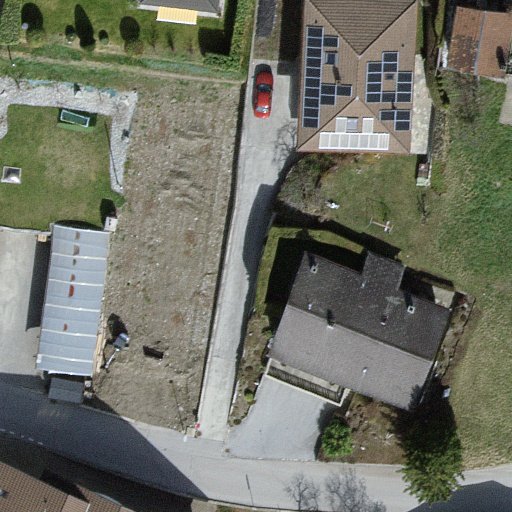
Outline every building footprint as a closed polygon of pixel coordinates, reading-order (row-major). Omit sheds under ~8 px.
[(311,0),(307,65),(307,73),(321,74),(317,136),(398,140),(406,5),(311,0)] [(511,0),(503,0),(501,14),(506,15),(496,69),(511,71),(511,0)] [(506,15),(501,14),(459,10),(450,61),(496,69),(506,15)] [(52,215),(38,361),(98,367),(112,221),(52,215)] [(268,368),(341,397),(350,374),(355,362),(409,383),(438,311),(390,290),(400,266),(371,256),(362,279),(311,259),(308,266),(317,269),(305,302),(294,299),(275,344),(265,367),(268,368)] [(41,491),(0,471),(0,511),(122,511),(82,493),(78,500),(45,484),(41,491)]
